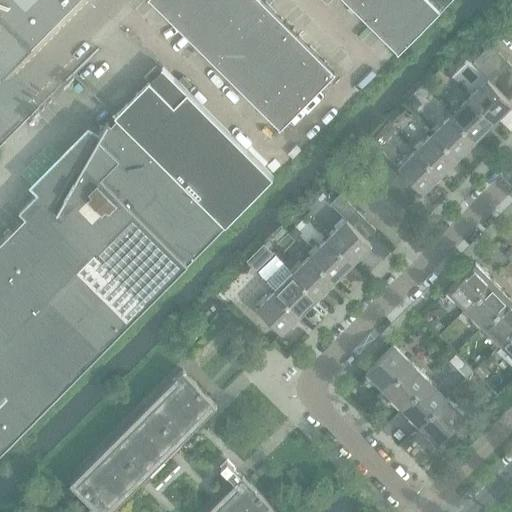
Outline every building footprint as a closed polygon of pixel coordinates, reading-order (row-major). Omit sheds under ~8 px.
[(76,0),(0,0),(0,72),(1,73),(14,59),(16,61),(32,45),(32,44),(76,0)] [(151,0),(167,15),(181,0),(151,0)] [(190,38),(218,10),(207,0),(181,0),(167,15),(190,38)] [(207,0),(218,10),(228,0),(207,0)] [(242,34),(270,7),(263,0),(228,0),(218,10),(242,34)] [(366,0),(346,0),(356,10),(366,0)] [(378,31),(408,0),(366,0),(356,10),(378,31)] [(398,51),(440,9),(430,0),(408,0),(378,31),(397,50),(396,50),(398,51)] [(447,0),(430,0),(440,9),(447,0)] [(264,56),(292,28),(270,7),(242,34),(264,56)] [(214,62),(242,34),(218,10),(190,38),(214,62)] [(287,79),(315,52),(292,28),(264,56),(287,79)] [(236,84),(264,56),(242,34),(214,62),(236,84)] [(480,71),(499,53),(490,44),(471,62),(480,71)] [(307,99),(335,71),(334,70),(315,52),(287,79),(307,99)] [(511,95),(511,66),(509,63),(499,53),(480,71),(487,78),(508,99),(511,95)] [(260,107),(287,79),(264,56),(236,84),(260,107)] [(273,176),(217,121),(162,67),(114,115),(117,118),(225,225),(273,176)] [(511,103),(508,99),(487,78),(468,97),(494,121),(511,103)] [(279,127),(307,99),(287,79),(260,107),(278,126),(279,127)] [(433,87),(427,81),(422,86),(428,91),(433,87)] [(413,111),(421,103),(413,95),(405,103),(413,111)] [(494,121),(468,97),(451,115),(458,121),(476,139),(494,121)] [(458,121),(451,115),(434,131),(459,156),(476,139),(458,121)] [(225,225),(117,118),(111,124),(108,122),(108,121),(107,120),(77,173),(63,165),(40,188),(152,298),(225,225)] [(459,156),(434,131),(416,149),(441,174),(459,156)] [(441,174),(416,149),(398,167),(401,170),(410,179),(419,188),(423,192),(441,174)] [(373,178),(392,161),(383,151),(364,170),(373,178)] [(382,188),(401,170),(398,167),(392,161),(373,178),(382,188)] [(391,197),(410,179),(401,170),(382,188),(391,197)] [(401,206),(419,188),(410,179),(391,197),(401,206)] [(152,298),(40,188),(19,209),(25,215),(0,240),(0,256),(97,353),(152,298)] [(371,243),(366,238),(375,229),(340,194),(331,203),(346,219),(328,237),(353,261),(371,243)] [(294,226),(288,232),(295,239),(301,232),(294,226)] [(353,261),(328,237),(310,254),(335,279),(353,261)] [(335,279),(310,254),(293,272),(317,297),(335,279)] [(97,353),(0,256),(0,365),(43,408),(97,353)] [(466,308),(493,280),(475,262),(447,289),(466,308)] [(317,297),(293,272),(275,290),(300,314),(317,297)] [(483,325),(511,298),(493,280),(466,308),(483,325)] [(300,314),(275,290),(257,308),(282,332),(300,314)] [(501,343),(511,331),(511,298),(483,325),(501,343)] [(511,353),(511,331),(501,343),(511,353)] [(238,362),(249,351),(239,340),(227,351),(238,362)] [(384,389),(412,362),(393,343),(366,371),(384,389)] [(402,407),(429,379),(412,362),(384,389),(402,407)] [(43,408),(0,365),(0,449),(1,450),(43,408)] [(212,511),(102,511),(194,421),(197,424),(215,406),(216,407),(217,406),(195,384),(196,384),(182,370),(174,378),(70,483),(92,505),(84,511),(272,511),(274,511),(275,511),(276,510),(255,489),(256,489),(242,475),(241,475),(227,461),(221,468),(235,482),(234,483),(238,487),(212,511)] [(419,424),(446,396),(429,379),(402,407),(419,424)] [(437,442),(465,415),(446,396),(419,424),(437,442)]
